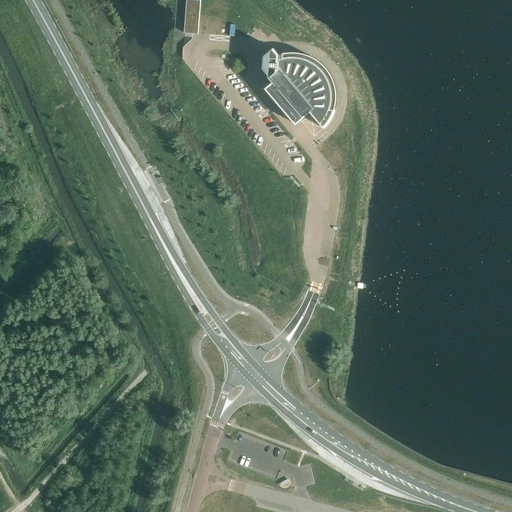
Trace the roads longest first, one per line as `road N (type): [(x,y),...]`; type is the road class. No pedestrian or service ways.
road 1 (primary): [(253,373),(178,271),(32,0)]
road 2 (primary): [(478,511),(349,450),(253,373)]
road 3 (motorway): [(511,282),(448,511)]
road 4 (motorway): [(473,511),(511,374)]
road 5 (unclassified): [(330,511),(201,477)]
